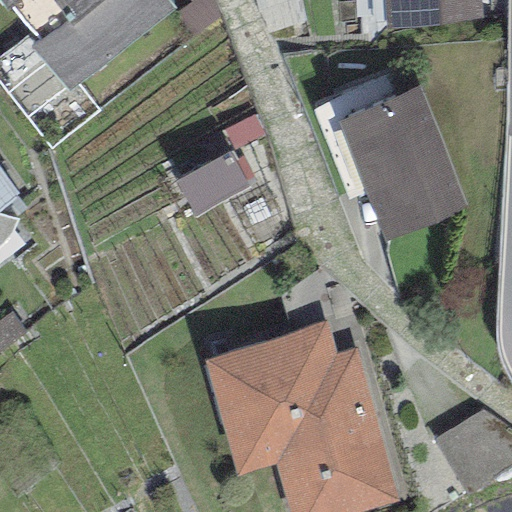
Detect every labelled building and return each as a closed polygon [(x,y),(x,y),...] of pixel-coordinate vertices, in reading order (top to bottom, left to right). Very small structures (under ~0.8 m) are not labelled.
[(174,0),(15,0),(36,26),(27,33),(68,84),(174,0)] [(260,0),(267,34),(311,25),(305,0),(260,0)] [(385,0),(387,22),(480,18),(479,0),(385,0)] [(465,194),(419,71),(339,101),(385,224),(465,194)] [(203,131),(210,148),(230,140),(234,150),(263,138),(252,111),(203,131)] [(210,148),(164,171),(183,211),(249,179),(234,150),(230,140),(210,148)] [(0,194),(18,182),(0,156),(0,194)] [(11,307),(0,314),(0,345),(25,328),(11,307)] [(328,313),(204,344),(234,460),(276,449),(291,511),(331,511),(398,495),(359,339),(336,345),(328,313)] [(511,435),(482,407),(433,434),(468,493),(511,468),(511,435)]
